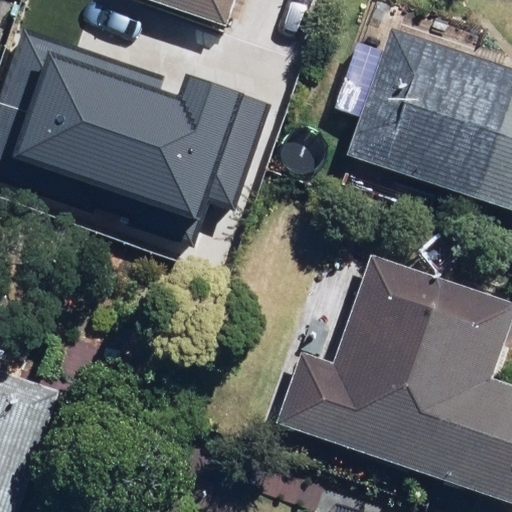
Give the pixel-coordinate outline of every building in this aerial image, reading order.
[(236,0),(151,0),(228,26),(236,0)] [(511,69),(394,26),(346,154),(511,216),(511,69)] [(0,96),(0,187),(192,250),(206,207),(234,216),(268,112),(21,32),(0,96)] [(313,365),(291,427),(511,506),(511,381),(495,375),(511,327),(511,297),(372,247),(328,370),(313,365)] [(0,511),(21,511),(59,402),(0,382),(0,511)]
